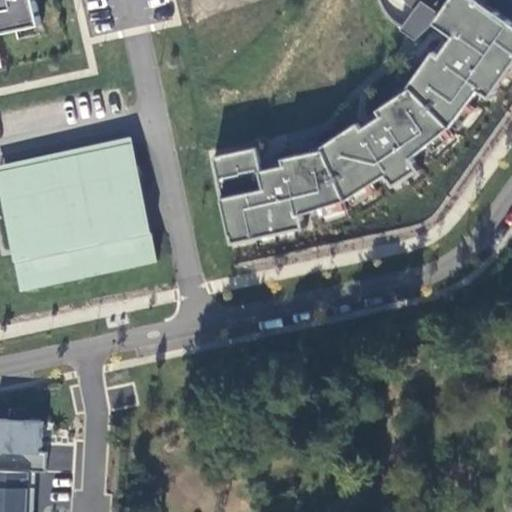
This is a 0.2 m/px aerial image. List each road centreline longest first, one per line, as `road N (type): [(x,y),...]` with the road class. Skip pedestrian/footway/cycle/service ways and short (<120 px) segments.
road 1 (residential): [(511,193),(479,238),(421,276),(197,324)]
road 2 (residential): [(153,118),(197,324)]
road 3 (residential): [(87,511),(92,427),(80,348)]
road 4 (residential): [(0,155),(153,118)]
